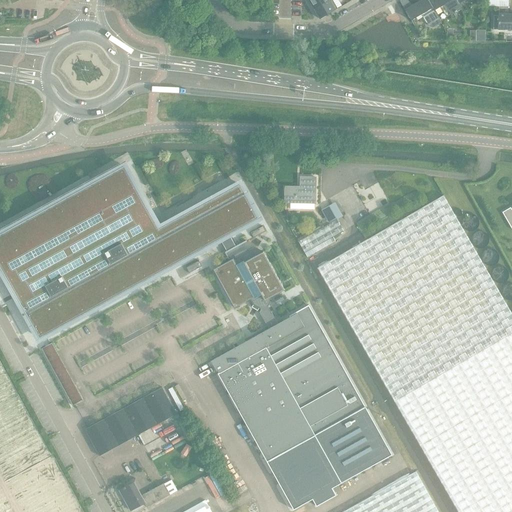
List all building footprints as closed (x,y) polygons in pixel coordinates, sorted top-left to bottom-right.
[(308,0),(314,9),(330,0),(308,0)] [(330,0),(314,9),(319,19),(337,9),(332,0),(330,0)] [(407,0),(401,0),(399,1),(411,21),(422,15),(428,25),(430,27),(431,27),(433,28),(435,27),(441,23),(439,19),(434,11),(428,0),(427,0),(422,0),(411,7),(407,0)] [(428,0),(434,11),(440,7),(446,17),(450,15),(451,16),(461,9),(459,5),(455,0),(428,0)] [(493,16),(493,30),(498,30),(498,31),(511,30),(511,13),(508,14),(508,15),(498,15),(498,16),(493,16)] [(476,41),(485,42),(485,31),(476,30),(476,31),(476,41)] [(0,233),(0,266),(10,285),(7,286),(14,300),(13,301),(13,302),(18,299),(39,338),(219,239),(226,251),(225,252),(230,261),(213,271),(234,309),(250,301),(253,306),(251,308),(258,312),(259,310),(261,311),(259,313),(268,330),(211,362),(217,372),(218,372),(219,374),(217,374),(242,419),(266,462),(293,510),(312,500),(316,506),(336,496),(332,489),(392,455),(309,306),(289,317),(290,318),(278,325),(271,312),(270,312),(268,308),(271,303),(270,302),(269,299),(284,291),(263,253),(246,243),(245,241),(235,246),(229,234),(254,220),(258,218),(240,184),(174,220),(159,229),(154,220),(124,167),(124,166),(122,167),(24,220),(0,233)] [(284,186),(284,203),(315,204),(316,177),(300,177),(299,187),(284,186)] [(511,511),(511,314),(443,196),(318,268),(458,511),(511,511)] [(329,224),(298,241),(307,257),(335,242),(333,237),(343,231),(329,206),(321,210),(329,224)] [(510,208),(502,212),(507,220),(511,229),(511,208),(511,209),(510,208)] [(262,226),(250,233),(253,238),(265,231),(262,226)] [(198,263),(186,269),(188,274),(201,268),(198,263)] [(50,344),(42,349),(72,405),(81,400),(50,344)] [(162,387),(85,430),(99,456),(177,414),(162,387)] [(437,511),(416,472),(343,511),(437,511)] [(123,489),(123,490),(119,492),(130,511),(144,504),(147,509),(177,492),(171,481),(164,485),(163,484),(141,497),(138,491),(140,489),(135,480),(123,486),(125,488),(123,489)]
